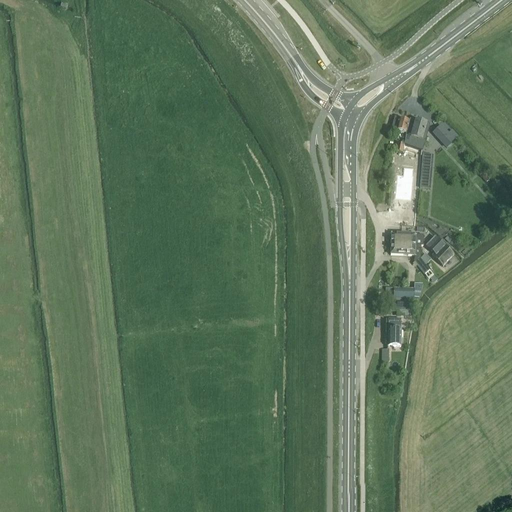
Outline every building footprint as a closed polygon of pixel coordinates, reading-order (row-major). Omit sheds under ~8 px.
[(409,122),(409,121),(395,118),(392,129),(400,132),(401,133),(404,134),(405,133),(406,133),(407,131),(409,122)] [(404,145),(411,148),(421,152),(422,152),(422,151),(420,150),(422,143),(424,135),(426,136),(429,127),(426,126),(427,125),(414,122),(413,121),(412,123),(409,122),(406,133),(404,145)] [(448,135),(440,127),(433,133),(446,148),(457,138),(451,131),(448,135)] [(403,153),(404,145),(398,143),(396,151),(403,153)] [(411,148),(409,154),(419,157),(421,152),(411,148)] [(432,156),(421,155),(419,190),(430,191),(432,156)] [(423,236),(417,236),(391,235),(391,245),(421,247),(423,247),(423,236)] [(454,256),(435,239),(431,244),(430,243),(425,248),(433,255),(431,257),(442,268),(454,256)] [(391,245),(390,256),(414,257),(414,263),(429,281),(434,277),(420,260),(421,247),(391,245)] [(393,290),(392,302),(392,303),(398,303),(398,301),(413,301),(413,291),(393,290)] [(396,306),(396,317),(411,317),(411,307),(396,306)] [(400,347),(400,329),(400,320),(388,320),(388,329),(387,329),(387,347),(392,347),(393,349),(398,349),(399,347),(400,347)]
